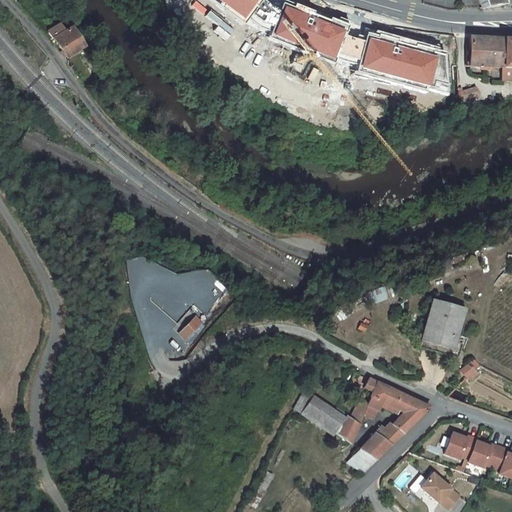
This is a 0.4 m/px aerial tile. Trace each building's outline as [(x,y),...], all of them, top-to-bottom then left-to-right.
[(502,7),(499,0),(478,0),(481,10),(502,7)] [(316,18),(313,28),(331,34),(363,44),(363,42),(370,43),(398,50),(397,53),(408,56),(408,53),(422,56),(427,37),(320,5),(316,18)] [(304,28),(303,102),(318,102),(318,42),(323,42),(331,34),(313,28),(316,18),(305,15),(304,21),(306,23),(305,28),(304,28)] [(65,58),(83,46),(71,28),(53,40),(65,58)] [(422,56),(419,69),(427,72),(431,58),(448,63),(453,37),(439,36),(438,40),(427,37),(422,56)] [(501,81),(511,81),(511,40),(469,38),(469,46),(466,46),(465,67),(468,67),(501,69),(501,81)] [(398,50),(370,43),(367,51),(375,53),(374,61),(365,59),(362,70),(369,72),(374,79),(390,78),(397,53),(398,50)] [(367,51),(361,49),(359,58),(365,59),(374,61),(375,53),(367,51)] [(347,59),(336,55),(334,63),(345,66),(347,59)] [(477,97),(478,97),(475,88),(458,93),(459,102),(477,97)] [(481,110),(477,97),(459,102),(464,115),(481,110)] [(373,303),(392,298),(389,287),(370,292),(373,303)] [(174,299),(164,310),(176,320),(185,309),(174,299)] [(431,301),(420,341),(450,349),(448,356),(457,359),(463,338),(457,336),(464,310),(431,301)] [(185,339),(198,325),(193,320),(180,334),(185,339)] [(450,349),(420,341),(418,348),(448,356),(450,349)] [(474,360),(460,371),(465,378),(467,376),(474,370),(479,366),(474,360)] [(477,374),(474,370),(467,376),(470,380),(477,374)] [(380,407),(381,404),(388,388),(368,379),(365,385),(374,390),(367,405),(367,406),(368,407),(377,411),(378,412),(380,407)] [(380,427),(359,450),(375,461),(429,408),(388,388),(381,404),(397,410),(403,413),(385,432),(380,427)] [(304,391),(295,407),(337,435),(345,419),(304,391)] [(367,405),(359,401),(350,419),(359,425),(363,416),(368,407),(367,406),(367,405)] [(381,404),(380,407),(395,414),(397,410),(381,404)] [(377,411),(368,407),(363,416),(372,420),(377,411)] [(345,419),(337,435),(350,444),(359,425),(350,419),(346,417),(345,419)] [(460,457),(468,460),(475,442),(476,440),(467,436),(466,439),(458,436),(451,434),(443,455),(458,461),(460,457)] [(482,445),(475,442),(468,460),(467,463),(482,469),(483,466),(491,469),(499,448),(491,445),(490,448),(482,445)] [(498,475),(511,480),(511,456),(506,454),(507,451),(499,448),(491,469),(499,472),(498,475)] [(359,450),(347,463),(362,473),(375,461),(359,450)] [(264,473),(247,504),(255,508),(272,478),(264,473)] [(427,480),(419,489),(426,494),(438,505),(439,503),(447,510),(458,497),(450,490),(442,483),(431,474),(427,480)]
